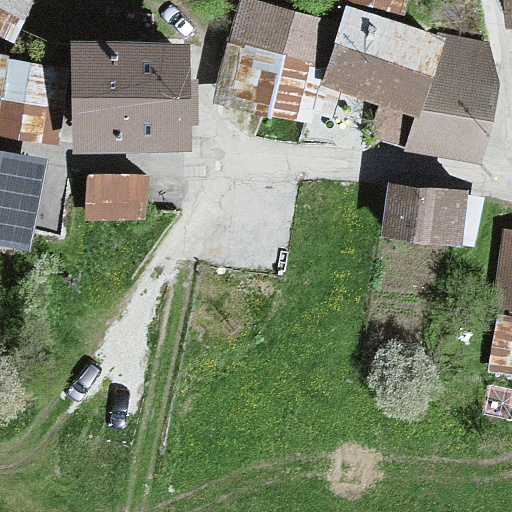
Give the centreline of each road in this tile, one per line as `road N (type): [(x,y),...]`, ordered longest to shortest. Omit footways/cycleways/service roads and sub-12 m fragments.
road 1 (track): [(205,166),(138,511)]
road 2 (track): [(287,165),(197,166),(0,149)]
road 3 (unclassified): [(287,165),(511,184)]
